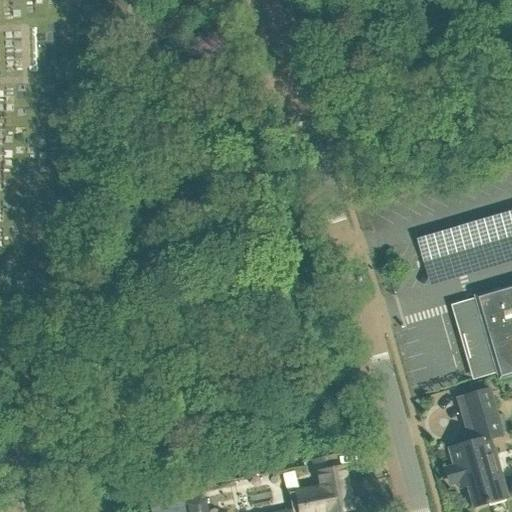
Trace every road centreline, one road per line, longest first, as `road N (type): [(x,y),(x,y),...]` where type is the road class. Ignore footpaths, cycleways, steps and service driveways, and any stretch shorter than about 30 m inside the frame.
road 1 (unclassified): [(418,511),(288,66)]
road 2 (residential): [(0,410),(40,372),(273,72),(288,66)]
